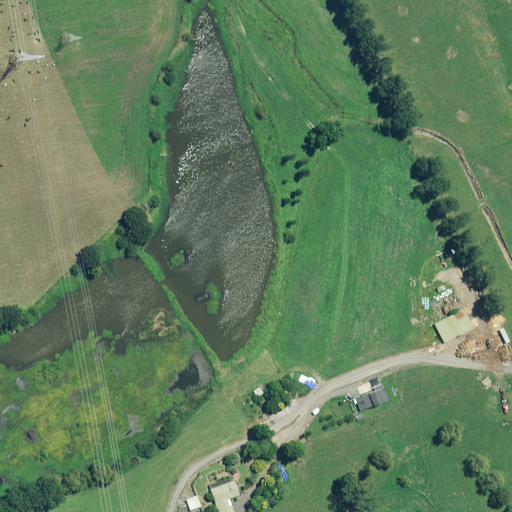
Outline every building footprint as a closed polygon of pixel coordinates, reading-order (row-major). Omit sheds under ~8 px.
[(433,324),(443,343),(477,326),(468,307),(433,324)] [(382,384),(371,389),(373,392),(355,399),(359,411),(388,400),(382,384)] [(263,393),(259,387),(253,391),(257,397),(263,393)] [(255,424),(251,418),(243,424),(247,429),(255,424)] [(239,495),(234,481),(210,490),(217,511),(233,511),(229,499),(239,495)] [(200,507),(197,496),(185,500),(189,511),(200,507)]
